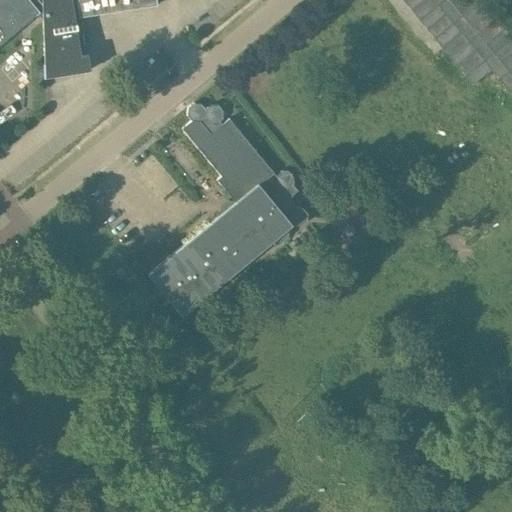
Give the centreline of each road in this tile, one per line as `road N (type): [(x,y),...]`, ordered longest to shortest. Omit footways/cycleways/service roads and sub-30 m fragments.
road 1 (residential): [(0,230),(288,0)]
road 2 (residential): [(201,511),(0,258)]
